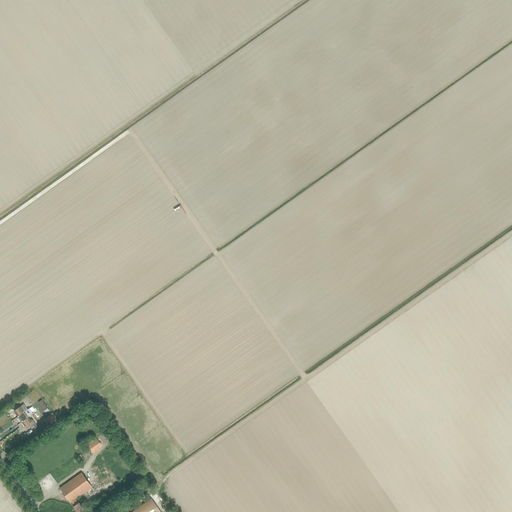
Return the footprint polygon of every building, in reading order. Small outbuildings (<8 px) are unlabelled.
[(28,410),(24,404),(14,411),(18,417),(27,410),(28,410)] [(31,416),(27,410),(18,417),(21,422),(28,417),(31,416)] [(49,426),(57,420),(52,413),(44,419),(49,426)] [(28,417),(21,422),(25,428),(28,425),(30,428),(36,424),(32,420),(31,421),(28,417)] [(92,454),(102,446),(96,438),(86,445),(92,454)] [(73,507),(77,511),(81,511),(84,510),(79,503),(78,503),(75,499),(81,495),(92,487),(81,473),(60,488),(70,503),(71,502),(74,506),(73,507)] [(92,488),(94,493),(102,489),(100,484),(92,488)] [(160,511),(151,498),(131,511),(160,511)]
